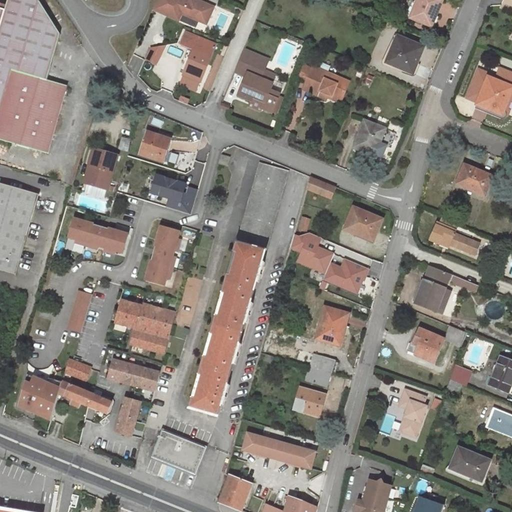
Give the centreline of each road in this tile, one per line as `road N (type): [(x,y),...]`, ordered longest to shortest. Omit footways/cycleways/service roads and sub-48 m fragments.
road 1 (residential): [(40,357),(53,351),(76,276),(129,279),(151,210),(195,222),(223,130)]
road 2 (residential): [(326,511),(409,202)]
road 3 (unknown): [(223,425),(188,415),(177,395),(252,160)]
road 4 (unknown): [(295,183),(223,425)]
road 5 (primary): [(0,433),(192,511)]
road 6 (residential): [(409,202),(370,194),(223,130)]
road 7 (residential): [(205,121),(149,100),(119,72),(70,0)]
road 8 (residential): [(256,0),(205,121)]
road 9 (residential): [(429,116),(475,0)]
road 10 (unknown): [(399,242),(511,288)]
